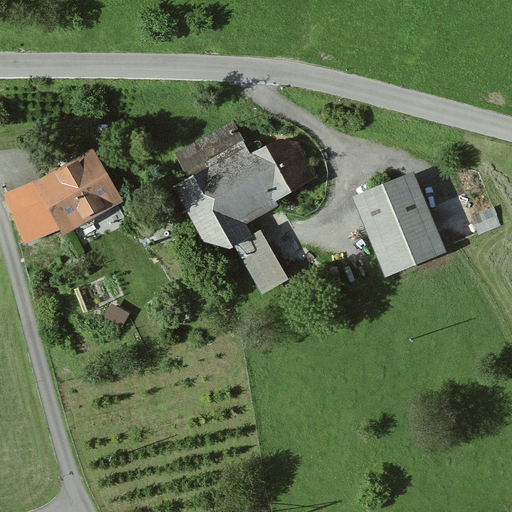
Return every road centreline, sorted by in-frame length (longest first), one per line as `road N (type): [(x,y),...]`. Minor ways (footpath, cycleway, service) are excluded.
road 1 (tertiary): [(0,65),(285,75),(511,130)]
road 2 (unclassified): [(0,219),(79,509)]
